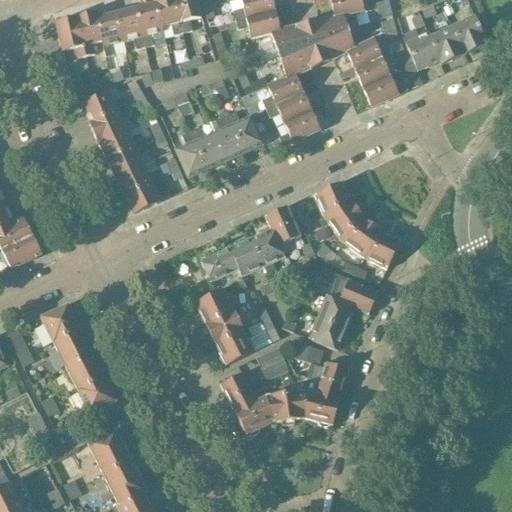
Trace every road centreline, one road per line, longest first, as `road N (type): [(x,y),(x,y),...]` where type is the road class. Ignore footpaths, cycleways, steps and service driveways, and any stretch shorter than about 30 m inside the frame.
road 1 (residential): [(99,260),(414,119),(473,189)]
road 2 (residential): [(221,511),(99,260)]
road 3 (residential): [(99,260),(18,83),(0,17)]
road 4 (residential): [(340,511),(416,280)]
road 5 (unclassified): [(511,343),(470,247),(473,189)]
